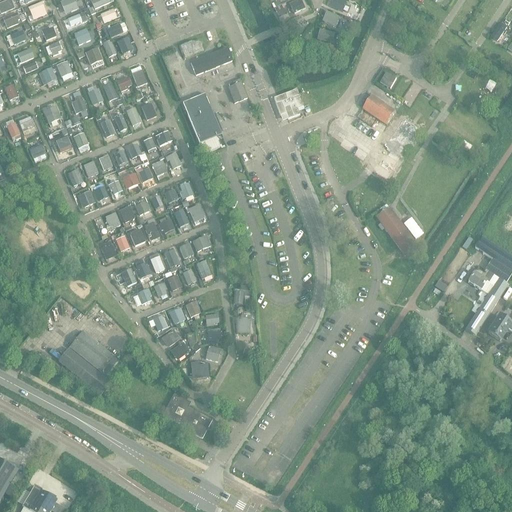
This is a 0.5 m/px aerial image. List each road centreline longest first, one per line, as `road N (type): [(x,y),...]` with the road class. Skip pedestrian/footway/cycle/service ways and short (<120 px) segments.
road 1 (unclassified): [(208,486),(316,300),(318,250),(274,135)]
road 2 (residential): [(0,400),(109,469),(129,459)]
road 3 (unknown): [(10,370),(65,317),(110,339)]
road 4 (residential): [(511,385),(417,310)]
